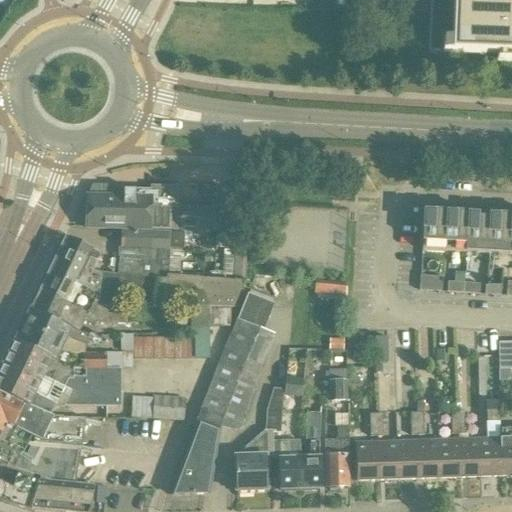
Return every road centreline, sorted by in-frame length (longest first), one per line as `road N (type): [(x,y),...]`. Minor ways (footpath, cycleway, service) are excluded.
road 1 (tertiary): [(511,140),(269,121)]
road 2 (residential): [(511,320),(390,311),(388,207),(398,195)]
road 3 (tertiary): [(120,115),(185,125),(269,121)]
road 4 (tertiary): [(269,121),(126,91)]
